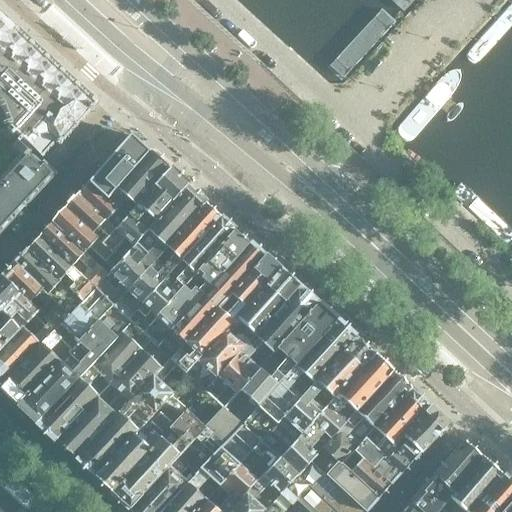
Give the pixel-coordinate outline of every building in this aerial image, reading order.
[(395,0),(409,13),(420,0),(395,0)] [(511,0),(508,0),(456,56),(474,73),(511,32),(511,0)] [(386,4),(327,68),(345,85),(404,21),(386,4)] [(0,127),(3,126),(6,129),(3,132),(9,137),(12,134),(20,142),(12,150),(2,141),(0,141),(0,234),(55,175),(43,164),(98,105),(0,16),(0,127)] [(450,63),(391,127),(409,144),(468,80),(450,63)] [(106,199),(149,153),(131,136),(88,183),(106,199)] [(135,206),(168,170),(149,153),(106,199),(115,207),(125,217),(130,211),(121,204),(126,198),(135,206)] [(119,260),(147,229),(138,221),(148,210),(157,219),(186,187),(168,170),(135,206),(130,211),(125,217),(117,225),(113,229),(109,234),(101,243),(119,260)] [(106,199),(88,183),(77,195),(77,196),(113,229),(117,225),(107,215),(115,207),(106,199)] [(511,225),(464,186),(454,196),(511,247),(511,225)] [(112,304),(205,204),(196,196),(186,187),(157,219),(147,229),(119,260),(112,268),(123,278),(113,289),(102,278),(94,287),(112,304)] [(113,229),(77,196),(65,209),(64,209),(91,234),(100,225),(109,234),(113,229)] [(127,317),(135,309),(144,299),(219,218),(205,204),(112,304),(127,317)] [(82,251),(91,241),(105,254),(96,264),(106,274),(112,268),(119,260),(101,243),(91,234),(64,209),(52,223),(82,251)] [(141,331),(149,322),(158,312),(234,231),(219,218),(144,299),(153,308),(144,317),(135,309),(127,317),(131,321),(141,331)] [(96,264),(82,251),(52,223),(40,236),(39,237),(72,267),(79,259),(88,268),(81,275),(94,287),(102,278),(106,274),(96,264)] [(172,326),(248,244),(234,231),(158,312),(166,320),(158,330),(149,322),(141,331),(150,339),(156,344),(172,326)] [(94,287),(81,275),(72,267),(39,237),(27,250),(58,279),(65,272),(74,281),(68,288),(81,300),(94,287)] [(187,340),(263,257),(249,244),(248,244),(172,326),(187,340)] [(68,288),(58,279),(27,250),(14,264),(50,297),(58,304),(69,314),(73,310),(68,306),(73,301),(77,305),(81,300),(68,288)] [(189,367),(278,271),(263,257),(187,340),(196,348),(187,357),(178,349),(170,358),(177,364),(185,371),(189,367)] [(50,297),(14,264),(0,278),(18,295),(31,306),(38,299),(44,304),(50,297)] [(196,373),(199,370),(205,376),(202,380),(208,385),(297,288),(278,271),(189,367),(196,373)] [(0,314),(18,295),(0,278),(0,314)] [(0,389),(17,406),(59,362),(48,352),(61,338),(72,348),(95,323),(87,315),(96,305),(104,313),(112,304),(94,287),(81,300),(77,305),(73,310),(69,314),(0,388),(0,389)] [(236,391),(238,389),(316,305),(297,288),(208,385),(204,389),(215,399),(219,395),(215,392),(225,381),(236,391)] [(0,350),(17,333),(31,318),(37,311),(31,306),(18,295),(0,314),(0,350)] [(0,388),(69,314),(58,304),(44,319),(37,311),(31,318),(42,328),(28,344),(17,333),(0,350),(0,388)] [(36,423),(131,321),(127,317),(112,304),(104,313),(111,319),(102,329),(95,323),(72,348),(69,351),(80,361),(69,372),(59,362),(17,406),(36,423)] [(241,423),(334,322),(316,305),(238,389),(249,399),(233,416),(241,423)] [(56,441),(98,396),(87,385),(100,372),(111,382),(138,352),(150,339),(141,331),(131,321),(36,423),(56,441)] [(259,440),(284,414),(353,339),(334,322),(241,423),(242,424),(259,440)] [(328,403),(372,356),(353,339),(284,414),(302,431),(314,418),(304,409),(318,394),(328,403)] [(75,459),(169,357),(160,348),(148,362),(138,352),(111,382),(123,393),(110,407),(98,396),(56,441),(75,459)] [(328,440),(390,373),(372,356),(328,403),(314,418),(302,431),(284,450),(278,457),(279,458),(296,474),(308,461),(313,456),(300,445),(306,439),(310,442),(313,439),(310,435),(316,429),(328,440)] [(177,364),(170,358),(169,357),(75,459),(95,477),(169,396),(158,385),(177,364)] [(370,431),(382,418),(408,390),(390,373),(328,440),(322,446),(335,459),(340,463),(347,456),(353,449),(361,441),(352,432),(361,422),(370,431)] [(382,456),(392,446),(401,435),(427,407),(408,390),(382,418),(391,427),(380,439),(370,431),(361,441),(353,449),(362,457),(372,467),(382,456)] [(111,492),(186,411),(183,408),(172,419),(164,412),(174,401),(169,396),(95,477),(105,486),(102,490),(108,495),(111,492)] [(126,511),(129,509),(195,438),(201,443),(205,439),(214,447),(221,440),(224,443),(242,424),(241,423),(233,416),(224,407),(210,422),(205,418),(201,423),(187,410),(186,411),(111,492),(123,503),(119,506),(125,511),(126,511)] [(420,452),(446,424),(427,407),(401,435),(420,452)] [(260,441),(259,440),(242,424),(224,443),(196,474),(184,486),(160,511),(194,511),(207,499),(216,489),(260,441)] [(420,452),(401,435),(392,446),(410,462),(420,452)] [(160,511),(184,486),(176,479),(188,466),(196,474),(224,443),(221,440),(214,447),(205,439),(201,443),(195,438),(129,509),(132,511),(160,511)] [(228,511),(279,458),(278,457),(273,453),(260,441),(216,489),(220,492),(225,487),(231,492),(216,508),(207,499),(194,511),(228,511)] [(419,511),(468,511),(501,477),(463,442),(409,502),(419,511)] [(278,457),(284,450),(279,446),(273,453),(278,457)] [(410,462),(392,446),(382,456),(400,473),(410,462)] [(378,498),(400,473),(382,456),(372,467),(362,457),(356,464),(347,456),(340,463),(378,498)] [(0,484),(30,511),(35,511),(46,501),(0,458),(0,484)] [(260,511),(250,502),(268,483),(291,504),(295,499),(284,488),(296,474),(279,458),(228,511),(260,511)] [(322,473),(363,511),(365,511),(378,498),(340,463),(335,459),(322,473)] [(363,511),(322,473),(308,461),(296,474),(336,511),(363,511)] [(336,511),(296,474),(284,488),(295,499),(309,511),(336,511)] [(502,511),(511,501),(511,486),(501,477),(468,511),(502,511)] [(27,511),(0,486),(0,507),(5,511),(27,511)] [(309,511),(295,499),(291,504),(283,511),(309,511)] [(511,511),(511,501),(502,511),(419,511),(409,502),(400,511),(511,511)] [(280,511),(271,503),(262,511),(280,511)]
